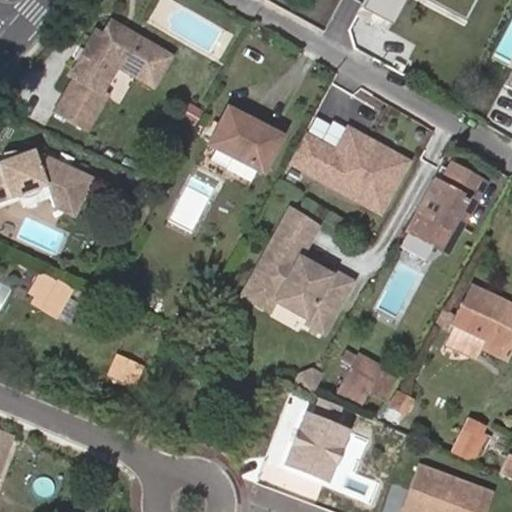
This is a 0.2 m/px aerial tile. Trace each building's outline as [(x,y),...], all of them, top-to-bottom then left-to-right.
[(408,0),(368,0),(365,7),(397,23),(408,0)] [(94,34),(70,76),(53,112),(85,130),(106,96),(99,92),(114,66),(153,89),(169,57),(132,35),(111,22),(101,38),(94,34)] [(501,82),(511,87),(511,61),(501,82)] [(511,126),(511,90),(506,88),(493,118),(511,126)] [(227,110),(208,144),(259,171),(278,137),(227,110)] [(360,149),(365,140),(347,130),(342,139),(360,149)] [(304,171),(319,144),(302,135),(289,162),(304,171)] [(406,163),(365,140),(360,149),(342,139),(334,153),(320,179),(338,190),(346,176),(366,186),(358,201),(378,212),(406,163)] [(320,179),(334,153),(319,144),(304,171),(320,179)] [(5,160),(0,161),(0,200),(37,187),(45,184),(53,207),(75,217),(91,183),(71,174),(74,168),(44,155),(36,158),(33,149),(24,153),(5,160)] [(44,155),(33,149),(36,158),(44,155)] [(5,160),(24,153),(23,152),(18,152),(13,152),(8,152),(3,154),(5,160)] [(437,185),(430,181),(403,231),(445,254),(463,223),(450,215),(471,175),(449,164),(437,185)] [(93,178),(74,168),(71,174),(91,183),(93,178)] [(485,183),(471,175),(450,215),(463,223),(485,183)] [(358,201),(366,186),(346,176),(338,190),(358,201)] [(37,187),(0,200),(0,201),(4,202),(10,202),(14,202),(20,200),(26,197),(30,194),(32,193),(36,189),(37,187)] [(307,263),(298,258),(316,227),(288,208),(269,241),(271,242),(249,281),(255,285),(268,281),(273,300),(279,299),(302,311),(304,318),(306,324),(322,333),(350,283),(334,274),(328,275),(318,270),(316,271),(307,266),(307,264),(307,263)] [(31,304),(40,309),(57,281),(55,279),(54,281),(41,274),(29,294),(35,296),(31,304)] [(57,281),(40,309),(55,317),(71,289),(57,281)] [(273,300),(268,281),(255,285),(249,281),(241,295),(247,298),(256,303),(268,310),(273,300)] [(511,304),(471,285),(452,324),(454,325),(445,345),(476,360),(483,346),(508,358),(511,349),(511,304)] [(302,311),(279,299),(273,300),(304,318),(302,311)] [(451,318),(443,314),(438,325),(445,329),(451,318)] [(380,369),(357,357),(341,384),(365,396),(380,369)] [(134,365),(119,359),(111,377),(125,383),(134,365)] [(313,394),(322,377),(312,371),(301,374),(295,386),(313,394)] [(395,394),(382,424),(407,435),(412,425),(402,420),(409,401),(395,394)] [(275,463),(324,481),(345,425),(297,407),(275,463)] [(462,434),(455,448),(478,458),(487,440),(478,435),(481,428),(468,421),(462,434)] [(0,464),(10,438),(0,433),(0,464)] [(502,454),(491,447),(483,461),(496,467),(502,454)] [(496,475),(511,481),(511,457),(507,455),(496,475)] [(405,511),(486,511),(495,487),(416,458),(397,509),(405,511)] [(89,511),(97,492),(82,486),(73,511),(89,511)]
